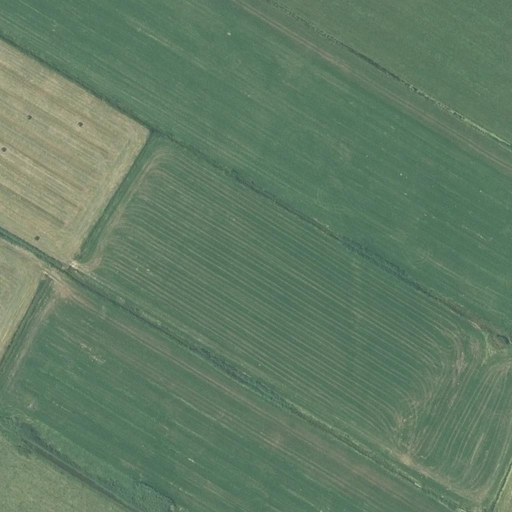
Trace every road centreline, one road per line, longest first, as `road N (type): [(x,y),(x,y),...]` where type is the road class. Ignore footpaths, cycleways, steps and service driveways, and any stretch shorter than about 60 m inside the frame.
road 1 (track): [(436,511),(0,244)]
road 2 (track): [(511,439),(477,507),(290,392)]
